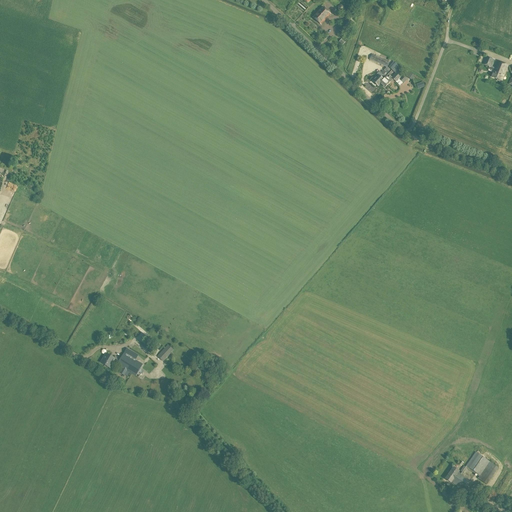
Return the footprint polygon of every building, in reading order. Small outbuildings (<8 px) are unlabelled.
[(320,25),(330,15),(322,7),(313,18),(320,25)] [(344,36),(353,26),(347,21),(338,30),(344,36)] [(387,68),(390,62),(372,54),(370,59),(387,68)] [(494,69),(491,68),(494,60),(485,57),(482,65),(489,67),(488,70),(492,71),(491,72),(492,73),(491,77),(502,82),(508,66),(497,62),(494,69)] [(383,81),(380,84),(384,88),(390,82),(391,82),(393,80),(396,83),(402,76),(397,72),(400,68),(397,65),(392,70),(395,73),(391,78),(390,76),(387,79),(386,77),(384,78),(385,78),(383,80),(383,81)] [(384,78),(386,77),(384,75),(386,73),(387,73),(388,72),(385,69),(381,73),(379,72),(377,75),(378,76),(373,82),(377,87),(380,84),(383,81),(383,80),(385,78),(384,78)] [(415,76),(410,72),(407,77),(412,80),(415,76)] [(404,84),(408,80),(403,75),(399,79),(404,84)] [(112,357),(106,366),(110,368),(114,362),(117,364),(116,365),(122,369),(120,373),(126,377),(129,373),(135,376),(142,364),(135,360),(138,356),(143,361),(147,356),(134,344),(130,349),(135,354),(126,349),(119,361),(116,359),(117,358),(113,356),(112,357)] [(163,362),(174,350),(168,345),(158,357),(163,362)] [(106,366),(112,357),(106,354),(100,363),(106,366)] [(487,485),(498,468),(476,453),(461,474),(458,472),(459,471),(454,468),(446,479),(451,483),(452,482),(464,491),(471,481),(476,474),(479,476),(478,479),(487,485)] [(471,496),(466,503),(471,507),(476,499),(471,496)]
